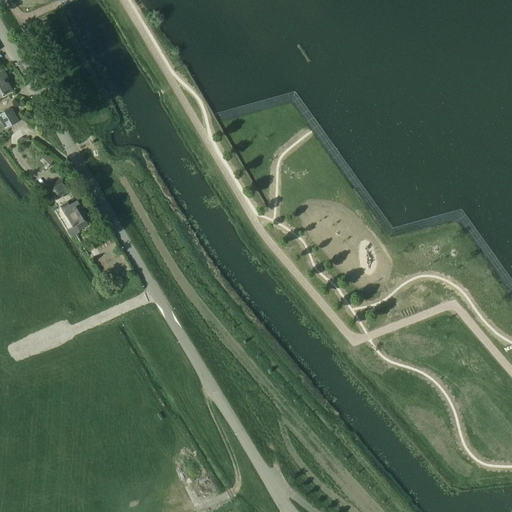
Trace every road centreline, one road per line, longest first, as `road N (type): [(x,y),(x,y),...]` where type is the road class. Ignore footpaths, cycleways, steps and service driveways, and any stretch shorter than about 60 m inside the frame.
road 1 (unclassified): [(288,511),(0,29)]
road 2 (track): [(189,511),(231,493),(238,477),(209,406),(209,383)]
